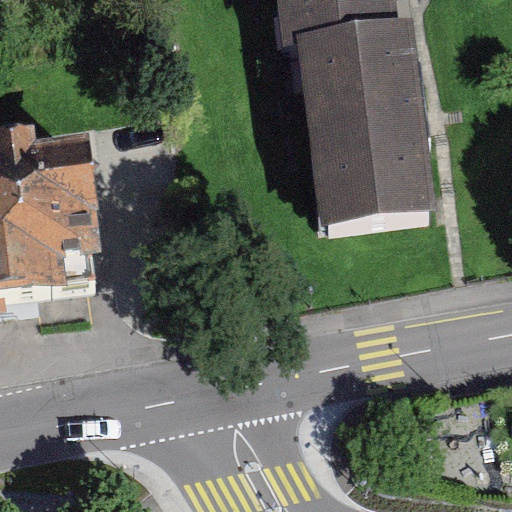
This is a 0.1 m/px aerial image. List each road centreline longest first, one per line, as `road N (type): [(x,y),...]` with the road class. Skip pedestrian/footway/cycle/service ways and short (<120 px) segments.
road 1 (tertiary): [(220,393),(511,338)]
road 2 (tertiary): [(0,442),(220,393)]
road 3 (tertiary): [(220,393),(277,511)]
